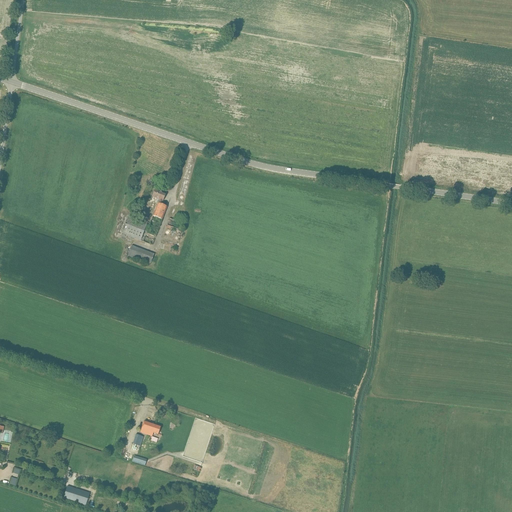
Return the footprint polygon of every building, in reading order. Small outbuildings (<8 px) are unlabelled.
[(166,194),(155,189),(152,197),(159,200),(158,203),(153,216),(162,220),(167,207),(161,205),(162,201),(163,201),(166,194)] [(148,222),(129,215),(121,234),(141,241),(148,222)] [(150,265),(154,254),(132,245),(127,256),(150,265)] [(160,426),(144,421),(140,433),(152,437),(153,433),(158,434),(160,426)] [(135,434),(132,444),(140,446),(143,436),(135,434)] [(67,487),(64,498),(86,505),(89,494),(67,487)]
